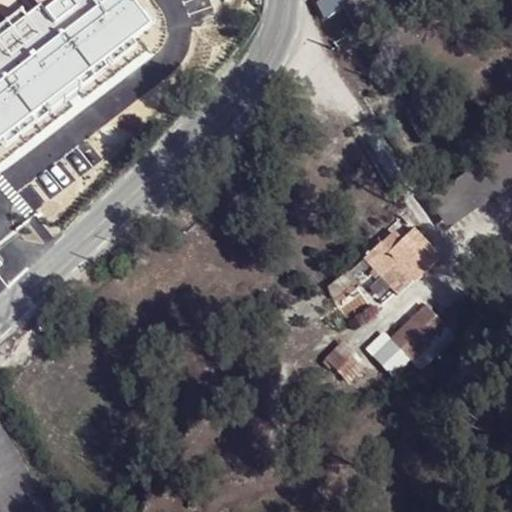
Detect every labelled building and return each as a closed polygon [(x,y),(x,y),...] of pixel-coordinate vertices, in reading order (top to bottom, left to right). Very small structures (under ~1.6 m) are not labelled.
[(315,139),(324,128),(308,115),(299,126),(315,139)] [(511,176),(511,147),(432,203),(446,223),(511,176)] [(381,244),(364,259),(395,295),(409,280),(412,282),(437,258),(415,232),(390,252),(381,244)] [(410,355),(444,323),(427,305),(373,355),(393,377),(401,370),(398,366),(410,355)] [(455,336),(444,323),(410,355),(421,368),(455,336)] [(327,359),(347,380),(363,366),(343,345),(327,359)] [(0,511),(47,511),(0,428),(0,511)]
